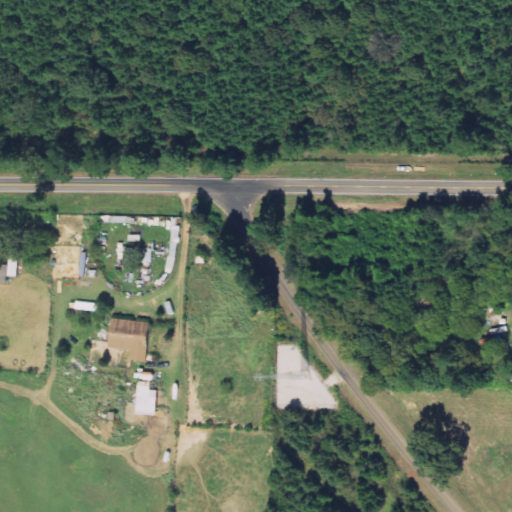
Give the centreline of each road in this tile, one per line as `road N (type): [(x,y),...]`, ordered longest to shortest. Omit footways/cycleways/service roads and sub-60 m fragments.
road 1 (tertiary): [(0,184),(511,188)]
road 2 (tertiary): [(457,511),(265,263),(238,216),(232,185)]
